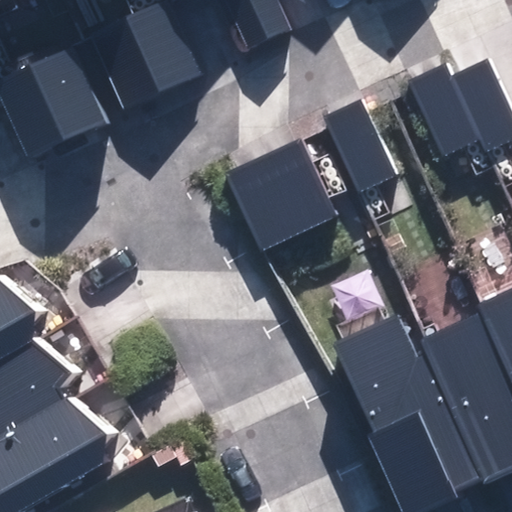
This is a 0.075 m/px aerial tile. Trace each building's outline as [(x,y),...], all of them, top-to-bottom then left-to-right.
[(0,0),(0,20),(25,9),(20,0),(0,0)] [(298,33),(282,0),(224,0),(252,56),(298,33)] [(206,75),(174,4),(95,40),(128,110),(206,75)] [(511,49),(508,39),(413,76),(457,191),(511,169),(511,49)] [(114,129),(81,53),(0,87),(0,102),(28,166),(114,129)] [(376,98),(337,115),(373,201),(412,184),(376,98)] [(312,136),(229,168),(262,250),(345,218),(312,136)] [(511,255),(325,345),(405,511),(454,511),(511,484),(511,255)] [(0,511),(12,511),(103,461),(106,433),(57,390),(72,373),(32,340),(35,312),(0,280),(0,511)]
